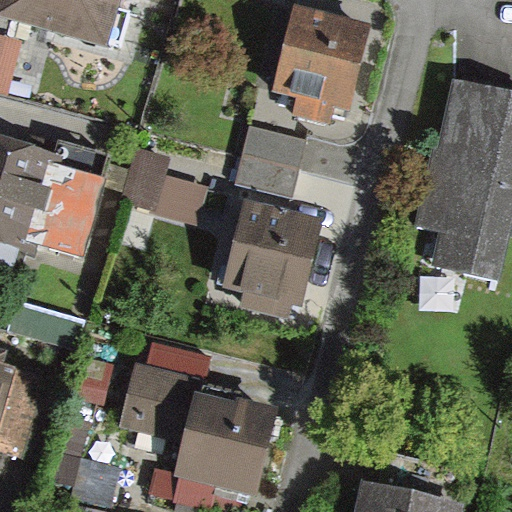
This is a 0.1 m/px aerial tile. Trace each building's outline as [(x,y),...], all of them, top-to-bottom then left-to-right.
[(0,0),(0,20),(80,45),(93,0),(0,0)] [(361,33),(287,12),(265,90),(339,111),(361,33)] [(0,72),(10,41),(0,38),(0,72)] [(428,269),(488,280),(511,159),(511,93),(440,80),(412,225),(436,229),(428,269)] [(0,238),(60,257),(92,152),(0,124),(0,238)] [(285,199),(301,145),(246,130),(231,184),(285,199)] [(203,229),(216,185),(161,168),(147,213),(203,229)] [(289,309),(313,226),(239,205),(215,288),(289,309)] [(245,492),(265,417),(180,395),(184,381),(127,366),(113,417),(170,432),(160,469),(245,492)] [(57,489),(97,501),(106,470),(65,459),(57,489)] [(348,511),(441,511),(443,504),(355,484),(348,511)]
